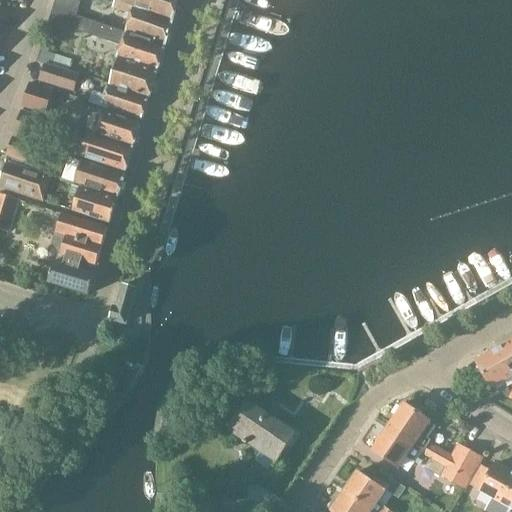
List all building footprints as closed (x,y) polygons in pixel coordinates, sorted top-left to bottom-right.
[(70,0),(56,0),(54,8),(75,16),(79,3),(76,2),(70,0)] [(114,0),(115,1),(133,7),(172,19),(178,0),(114,0)] [(131,14),(130,19),(126,30),(126,33),(164,45),(172,21),(133,7),(115,1),(112,8),(131,14)] [(117,59),(118,60),(156,72),(164,46),(125,34),(75,16),(54,8),(49,21),(121,46),(117,59)] [(46,28),(36,62),(45,65),(45,64),(52,67),(55,56),(45,52),(51,30),(46,28)] [(110,85),(148,97),(149,98),(156,72),(118,60),(110,85)] [(79,75),(52,67),(45,64),(45,65),(39,81),(73,92),(79,75)] [(28,84),(20,108),(45,116),(53,92),(28,84)] [(148,97),(110,85),(109,85),(105,95),(96,92),(92,104),(141,120),(148,97)] [(20,110),(12,134),(34,142),(36,135),(42,137),(48,119),(20,110)] [(101,111),(100,112),(93,134),(133,147),(141,124),(101,111)] [(88,133),(87,134),(85,141),(77,138),(72,153),(125,172),(133,148),(88,133)] [(12,138),(7,157),(40,168),(45,150),(12,138)] [(74,186),(79,188),(81,189),(82,187),(118,199),(125,175),(81,161),(81,163),(68,159),(61,180),(75,185),(74,186)] [(6,161),(0,178),(0,187),(43,201),(51,177),(39,173),(39,172),(6,161)] [(117,200),(81,189),(79,188),(72,211),(110,223),(117,200)] [(0,193),(0,229),(7,232),(17,199),(0,193)] [(61,214),(53,242),(60,254),(65,256),(63,264),(54,262),(48,282),(88,295),(95,274),(94,274),(108,228),(61,214)] [(122,286),(115,308),(113,307),(109,320),(125,324),(135,290),(122,286)] [(511,341),(497,350),(511,376),(511,341)] [(491,389),(511,376),(497,350),(475,363),(491,389)] [(277,464),(280,459),(283,461),(288,454),(285,452),(296,435),(247,402),(228,431),(245,442),(244,443),(247,446),(248,444),(277,464)] [(429,441),(426,440),(435,426),(404,405),(388,428),(433,458),(431,460),(446,468),(447,467),(458,474),(470,453),(459,446),(452,458),(427,444),(429,441)] [(407,457),(415,462),(422,451),(388,428),(372,452),(399,469),(407,457)] [(482,459),(470,453),(458,474),(447,467),(446,468),(441,477),(465,490),(482,459)] [(469,485),(479,492),(492,499),(484,511),(495,511),(511,483),(511,474),(495,465),(491,471),(480,465),(469,485)] [(390,511),(377,502),(385,490),(398,499),(404,490),(391,481),(388,485),(377,478),(374,482),(358,472),(345,493),(373,511),(390,511)] [(508,511),(510,509),(511,510),(511,483),(495,511),(508,511)] [(373,511),(345,493),(331,511),(373,511)] [(194,511),(221,507),(219,496),(192,500),(194,511)]
